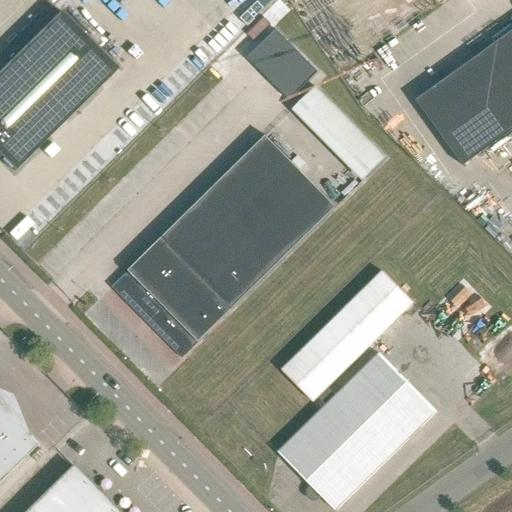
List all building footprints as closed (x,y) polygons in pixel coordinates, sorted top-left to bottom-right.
[(117,70),(60,12),(0,71),(0,157),(14,172),(117,70)] [(240,58),(257,40),(239,24),(222,42),(240,58)] [(381,159),(309,85),(319,75),(272,27),(238,60),(358,182),(381,159)] [(464,167),(511,132),(511,33),(417,102),(464,167)] [(183,360),(337,209),(266,137),(125,277),(128,280),(127,281),(119,289),(147,317),(151,321),(148,324),(183,360)] [(380,355),(337,398),(329,389),(414,305),(383,273),(283,372),(314,404),(319,399),(327,407),(279,454),(336,511),(437,413),(380,355)] [(0,482),(37,446),(1,409),(0,407),(0,482)] [(116,511),(73,467),(26,511),(116,511)]
